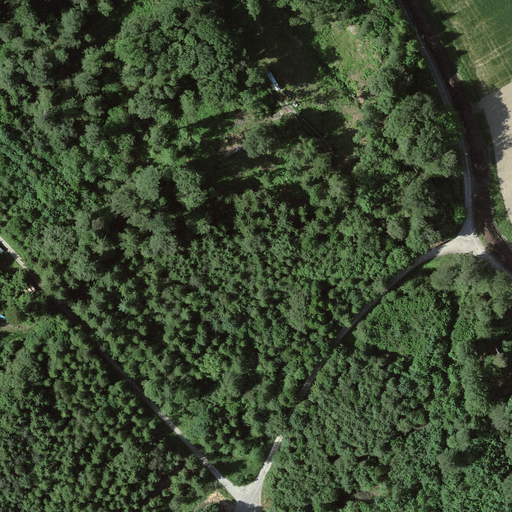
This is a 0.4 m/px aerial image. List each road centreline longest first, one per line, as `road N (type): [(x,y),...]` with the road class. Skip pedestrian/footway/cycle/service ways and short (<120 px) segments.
road 1 (track): [(241,511),(300,393),(374,295),(426,255),(464,240),(511,279)]
road 2 (track): [(0,237),(253,511)]
road 3 (track): [(464,240),(468,189),(459,138),(396,0)]
